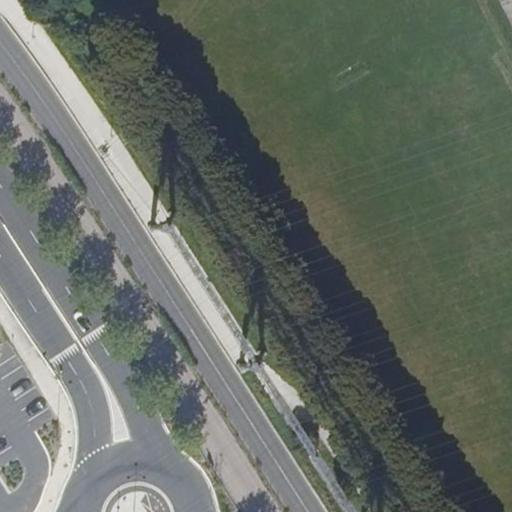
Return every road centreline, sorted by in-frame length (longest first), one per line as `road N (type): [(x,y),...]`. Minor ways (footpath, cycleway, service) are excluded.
road 1 (secondary): [(0,39),(309,511)]
road 2 (unclassified): [(163,465),(128,377),(0,179)]
road 3 (unclassified): [(0,250),(95,405),(93,490)]
